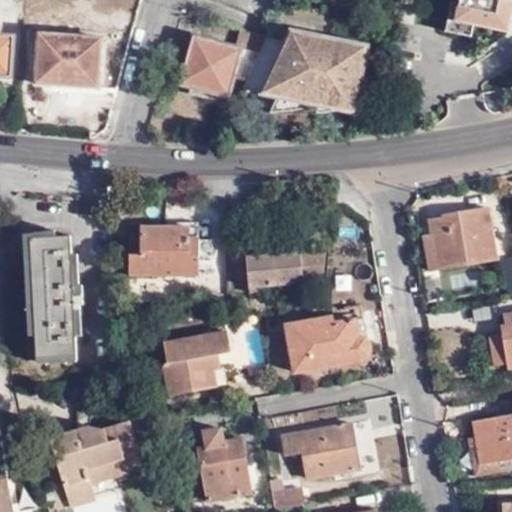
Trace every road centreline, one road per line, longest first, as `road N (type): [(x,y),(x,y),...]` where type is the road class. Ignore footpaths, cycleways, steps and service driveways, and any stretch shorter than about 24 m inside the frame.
road 1 (residential): [(377,152),(437,511)]
road 2 (unknown): [(0,422),(14,415),(21,395),(30,150)]
road 3 (tertiary): [(123,159),(377,152)]
road 4 (residential): [(166,0),(123,159)]
road 5 (tertiary): [(377,152),(511,132)]
road 6 (tertiary): [(0,147),(123,159)]
